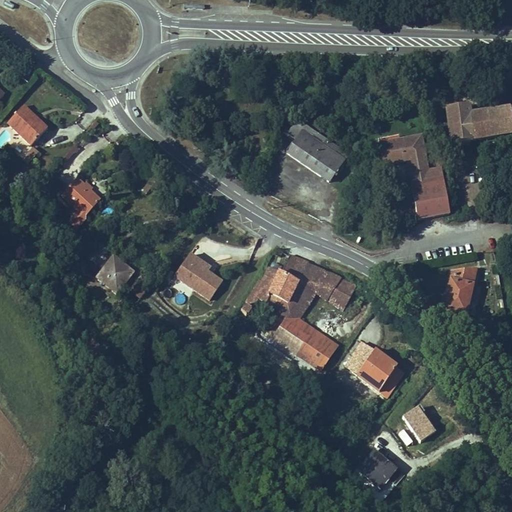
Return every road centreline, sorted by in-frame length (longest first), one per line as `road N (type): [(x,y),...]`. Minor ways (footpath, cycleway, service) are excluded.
road 1 (primary): [(481,41),(175,23),(141,4)]
road 2 (primary): [(150,51),(196,44),(415,51),(481,41)]
road 3 (secondary): [(370,265),(244,207),(153,139)]
road 4 (secondary): [(511,434),(411,296),(370,265)]
road 5 (residential): [(370,265),(500,236),(511,219)]
